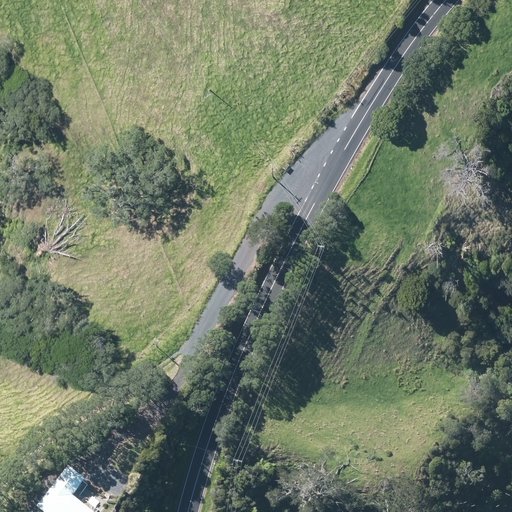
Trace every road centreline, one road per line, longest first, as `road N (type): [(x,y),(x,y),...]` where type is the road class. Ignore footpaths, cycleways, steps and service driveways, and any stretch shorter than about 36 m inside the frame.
road 1 (unclassified): [(331,171),(306,157),(204,324),(155,375),(17,479),(0,501)]
road 2 (tertiary): [(331,171),(230,355),(186,511)]
road 3 (tertiary): [(445,0),(331,171)]
